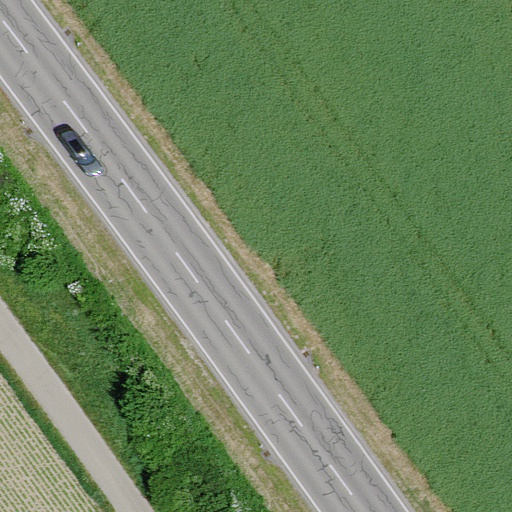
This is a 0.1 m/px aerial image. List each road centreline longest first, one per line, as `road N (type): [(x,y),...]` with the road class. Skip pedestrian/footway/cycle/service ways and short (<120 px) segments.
road 1 (tertiary): [(0,19),(362,511)]
road 2 (track): [(134,511),(0,330)]
